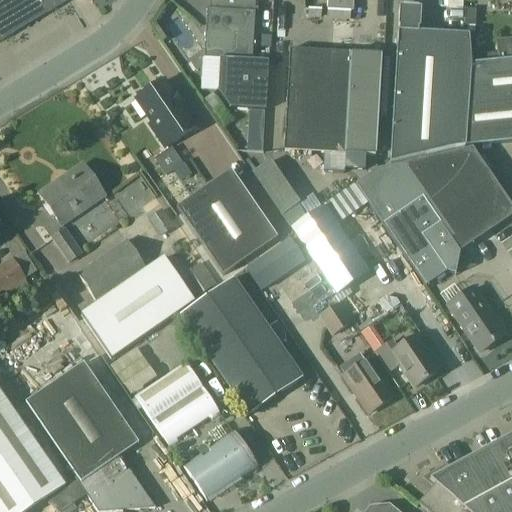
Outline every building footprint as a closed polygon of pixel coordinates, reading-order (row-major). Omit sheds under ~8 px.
[(0,0),(0,42),(54,9),(68,0),(0,0)] [(212,11),(255,13),(255,0),(213,0),(213,1),(212,11)] [(353,12),(353,0),(327,0),(327,11),(353,12)] [(390,165),(455,149),(458,35),(420,33),(422,9),(400,8),(390,165)] [(255,13),(212,11),(207,10),(204,60),(219,61),(217,93),(229,110),(265,112),(269,62),(252,61),(255,13)] [(469,36),(458,35),(455,149),(465,148),(466,148),(511,143),(511,60),(498,62),(494,63),(493,53),(471,56),(469,36)] [(511,40),(496,42),(498,62),(511,60),(511,40)] [(381,56),(351,55),(290,51),(284,152),(325,154),(324,173),(344,174),(345,156),(376,157),(381,56)] [(173,95),(164,82),(156,87),(152,84),(143,90),(144,95),(137,100),(153,124),(150,125),(166,149),(196,129),(181,107),(182,107),(174,94),(173,95)] [(263,151),(265,115),(249,114),(247,151),(263,152),(263,151)] [(377,172),(356,187),(426,289),(447,275),(456,276),(460,254),(511,218),(511,208),(472,150),(377,172)] [(252,177),(281,221),(300,208),(271,164),(252,177)] [(82,166),(40,196),(61,227),(104,198),(82,166)] [(176,209),(223,277),(278,239),(231,172),(176,209)] [(323,209),(292,230),(336,296),(368,274),(323,209)] [(163,212),(148,222),(160,241),(175,231),(163,212)] [(52,240),(69,264),(81,256),(64,232),(52,240)] [(81,315),(110,358),(112,360),(195,304),(164,259),(146,271),(126,242),(77,276),(95,302),(97,305),(81,315)] [(290,242),(247,271),(262,293),(305,263),(290,242)] [(12,261),(0,268),(0,296),(25,281),(12,261)] [(215,285),(201,264),(189,272),(204,293),(215,285)] [(303,380),(284,353),(234,280),(180,317),(249,417),(303,380)] [(474,290),(448,308),(480,354),(506,336),(474,290)] [(353,323),(340,304),(319,319),(332,338),(353,323)] [(399,351),(393,343),(376,355),(388,373),(398,367),(414,389),(439,372),(416,339),(399,351)] [(366,362),(343,378),(369,415),(392,400),(366,362)] [(184,364),(134,398),(170,450),(220,416),(184,364)] [(83,365),(25,404),(76,479),(75,480),(96,511),(133,511),(155,510),(119,459),(138,446),(83,365)] [(0,395),(0,511),(29,511),(64,488),(0,395)] [(233,433),(182,468),(207,504),(258,469),(233,433)] [(436,487),(464,511),(511,511),(511,437),(430,482),(436,487)] [(464,511),(436,487),(419,506),(425,511),(464,511)]
